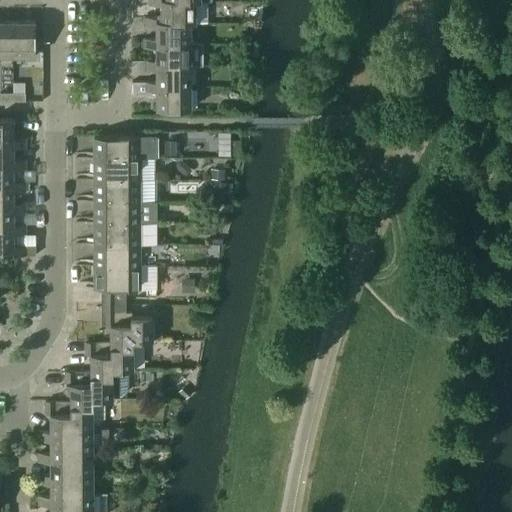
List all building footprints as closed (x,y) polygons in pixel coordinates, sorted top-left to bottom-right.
[(161,4),(161,20),(162,21),(190,21),(191,22),(208,22),(207,0),(200,1),(174,0),(149,0),(149,4),(161,4)] [(191,43),(191,22),(190,21),(162,21),(161,20),(157,20),(157,16),(144,16),(144,26),(156,26),(156,38),(156,43),(191,43)] [(13,21),(0,21),(0,55),(12,55),(13,21)] [(13,21),(12,55),(35,55),(35,21),(13,21)] [(191,43),(156,43),(156,38),(145,38),(144,47),(156,47),(156,59),(157,59),(157,64),(191,64),(203,64),(203,42),(191,43)] [(191,86),(191,64),(157,64),(157,59),(156,59),(132,59),(132,73),(156,73),(156,81),(157,81),(157,86),(191,86)] [(191,109),(191,86),(157,86),(157,81),(156,81),(132,81),(132,94),(156,94),(157,109),(191,109)] [(13,82),(13,92),(12,101),(25,101),(25,82),(13,82)] [(0,100),(12,101),(13,92),(0,92),(0,100)] [(0,141),(13,142),(13,147),(25,147),(25,137),(13,137),(13,119),(0,118),(0,141)] [(94,157),(140,157),(157,157),(157,135),(94,135),(94,157)] [(232,155),(241,155),(241,139),(232,139),(232,155)] [(13,159),(13,147),(13,142),(0,141),(0,163),(13,163),(13,168),(25,168),(25,159),(13,159)] [(94,157),(94,179),(140,179),(140,157),(94,157)] [(0,184),(13,185),(13,190),(25,190),(25,180),(13,180),(13,168),(13,163),(0,163),(0,184)] [(220,177),(224,177),(224,167),(222,167),(211,167),(211,177),(220,177)] [(214,190),(220,190),(220,178),(209,178),(209,185),(214,190)] [(94,179),(94,201),(140,201),(140,179),(94,179)] [(13,202),(13,190),(13,185),(0,184),(0,206),(13,206),(13,212),(25,211),(25,202),(13,202)] [(94,201),(94,222),(140,222),(140,201),(94,201)] [(13,224),(13,212),(13,206),(0,206),(0,227),(13,228),(13,233),(26,233),(25,223),(13,224)] [(94,222),(94,244),(140,244),(140,222),(94,222)] [(0,250),(13,250),(13,255),(26,255),(26,245),(13,245),(13,233),(13,228),(0,227),(0,250)] [(94,244),(94,265),(140,265),(140,244),(94,244)] [(94,288),(105,287),(105,304),(125,304),(125,289),(140,289),(140,265),(94,265),(94,288)] [(130,312),(130,304),(125,304),(105,304),(105,325),(110,325),(110,341),(111,341),(112,347),(133,346),(133,339),(153,339),(153,312),(130,312)] [(111,341),(110,341),(85,341),(85,354),(91,354),(91,371),(92,371),(91,376),(113,376),(113,369),(127,369),(133,369),(133,346),(112,347),(111,341)] [(71,393),(71,400),(71,406),(92,406),(93,406),(93,399),(105,399),(113,399),(113,394),(122,394),(127,389),(127,369),(113,369),(113,376),(91,376),(92,371),(91,371),(65,371),(65,383),(61,387),(66,393),(71,393)] [(185,399),(192,391),(185,385),(178,393),(185,399)] [(71,400),(45,400),(45,413),(50,413),(51,430),(51,436),(72,436),(71,428),(92,427),(92,423),(100,423),(105,417),(105,399),(93,399),(93,406),(92,406),(71,406),(71,400)] [(51,430),(38,430),(38,440),(51,440),(51,452),(51,457),(72,457),(72,449),(92,449),(92,427),(71,428),(72,436),(51,436),(51,430)] [(51,452),(38,452),(38,461),(50,461),(50,473),(51,474),(51,479),(71,479),(72,471),(93,471),(92,449),(72,449),(72,457),(51,457),(51,452)] [(51,474),(50,473),(39,473),(39,483),(50,483),(50,494),(51,495),(52,500),(72,500),(72,492),(93,492),(93,471),(72,471),(71,479),(51,479),(51,474)] [(106,511),(107,494),(93,494),(93,492),(72,492),(72,500),(52,500),(51,495),(50,494),(39,495),(39,504),(51,504),(50,511),(106,511)]
